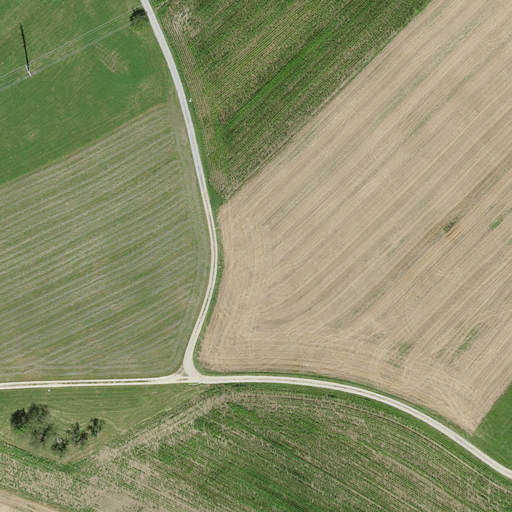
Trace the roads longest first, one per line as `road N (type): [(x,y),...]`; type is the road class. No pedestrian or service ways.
road 1 (track): [(146,0),(186,106),(215,237),(187,376)]
road 2 (track): [(187,376),(340,383),(401,402),(511,471)]
road 3 (track): [(0,385),(187,376)]
